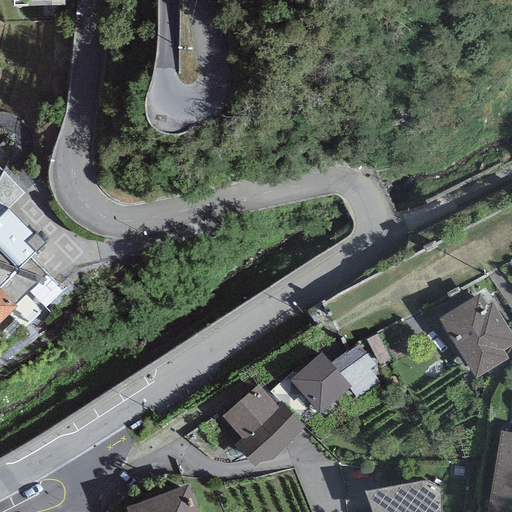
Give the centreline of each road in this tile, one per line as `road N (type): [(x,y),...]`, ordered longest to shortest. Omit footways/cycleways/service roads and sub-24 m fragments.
road 1 (unclassified): [(60,451),(361,256),(377,227),(362,195),(342,180),(129,221),(88,208),(73,186),(72,158),(91,0)]
road 2 (unclassified): [(169,0),(162,91),(186,109),(204,103),(214,83),(201,0)]
road 3 (residential): [(155,435),(230,469),(309,459),(332,511)]
